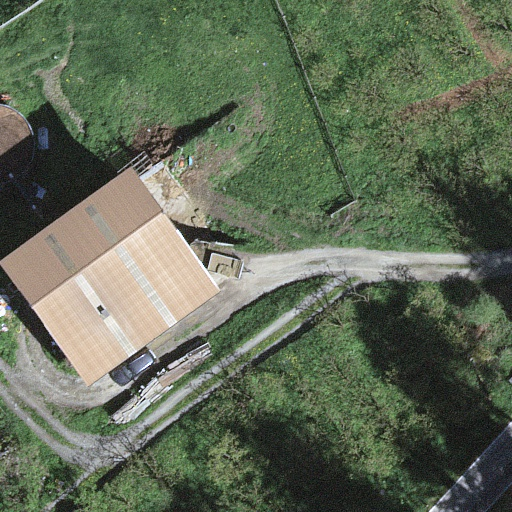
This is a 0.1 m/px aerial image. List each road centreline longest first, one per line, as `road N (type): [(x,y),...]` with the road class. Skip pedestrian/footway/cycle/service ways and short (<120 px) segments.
road 1 (track): [(0,378),(60,410),(93,404),(252,282),(310,262),(455,266),(511,259)]
road 2 (track): [(322,317),(204,406),(112,452),(57,438),(9,386)]
